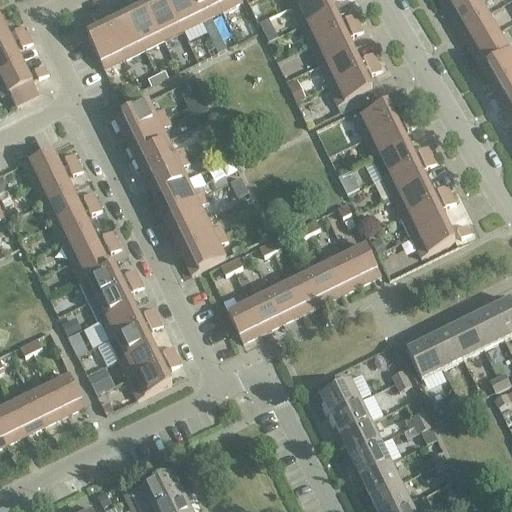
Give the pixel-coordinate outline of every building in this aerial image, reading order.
[(143,4),(141,0),(130,0),(135,8),(143,4)] [(182,34),(166,0),(146,10),(163,44),(182,34)] [(202,25),(189,0),(166,0),(182,34),(202,25)] [(221,15),(213,0),(189,0),(202,25),(221,15)] [(242,5),(239,0),(213,0),(221,15),(242,5)] [(312,0),(284,0),(290,11),(312,0)] [(333,14),(326,0),(312,0),(290,11),(299,30),(333,14)] [(473,0),(437,0),(446,16),(473,0)] [(487,17),(476,0),(473,0),(446,16),(458,34),(487,17)] [(113,19),(108,8),(100,13),(105,23),(113,19)] [(163,44),(146,10),(127,19),(144,53),(163,44)] [(105,23),(100,13),(91,17),(96,27),(105,23)] [(339,25),(333,14),(299,30),(309,50),(359,25),(355,16),(339,25)] [(498,36),(487,17),(458,34),(468,53),(498,36)] [(144,53),(127,19),(108,29),(124,63),(144,53)] [(269,21),(259,26),(262,34),(273,29),(269,21)] [(363,34),(359,25),(309,50),(318,69),(352,53),(347,42),(363,34)] [(0,51),(12,45),(3,26),(0,27),(0,51)] [(29,37),(24,29),(14,34),(18,42),(29,37)] [(124,63),(108,29),(87,39),(104,73),(124,63)] [(509,54),(498,36),(468,53),(480,72),(509,55),(509,54)] [(33,46),(29,37),(18,42),(23,51),(33,46)] [(220,37),(210,42),(218,57),(227,52),(220,37)] [(0,75),(22,65),(12,45),(0,51),(0,75)] [(511,52),(509,54),(509,55),(480,72),(491,91),(511,78),(511,52)] [(357,63),(352,53),(318,69),(327,89),(361,72),(367,69),(378,64),(373,55),(357,63)] [(382,73),(378,64),(367,69),(371,78),(382,73)] [(32,85),(22,65),(0,75),(0,97),(2,100),(9,96),(32,85)] [(49,77),(44,69),(34,74),(38,82),(49,77)] [(371,93),(361,72),(327,89),(337,109),(364,96),(371,93)] [(164,73),(155,77),(159,85),(168,81),(164,73)] [(155,77),(147,81),(151,89),(159,85),(155,77)] [(511,78),(491,91),(502,110),(511,103),(511,78)] [(193,82),(179,89),(189,110),(203,103),(193,82)] [(297,82),(288,87),(296,102),(305,98),(297,82)] [(38,99),(32,85),(9,96),(16,110),(38,99)] [(364,96),(337,109),(340,116),(367,103),(364,96)] [(189,110),(183,113),(192,132),(212,122),(203,103),(189,110)] [(511,103),(502,110),(511,126),(511,103)] [(154,117),(148,104),(114,121),(124,141),(167,120),(163,113),(154,117)] [(377,104),(351,117),(354,123),(380,110),(377,104)] [(353,123),(363,144),(397,127),(387,107),(380,110),(354,123),(353,123)] [(399,116),(403,124),(413,119),(409,110),(399,116)] [(418,128),(413,119),(403,124),(407,133),(418,128)] [(171,128),(167,120),(124,141),(134,161),(168,144),(162,133),(171,128)] [(212,127),(194,136),(201,150),(219,141),(212,127)] [(407,147),(397,127),(363,144),(372,163),(407,147)] [(173,156),(168,144),(134,161),(143,180),(186,159),(182,151),(173,156)] [(416,166),(407,147),(372,163),(382,183),(416,166)] [(418,154),(422,163),(432,158),(428,149),(418,154)] [(224,150),(215,154),(221,166),(230,162),(224,150)] [(62,173),(52,153),(22,168),(32,188),(62,173)] [(64,162),(68,170),(79,165),(74,157),(64,162)] [(437,166),(432,158),(422,163),(426,172),(437,166)] [(190,168),(186,159),(143,180),(153,200),(187,183),(181,172),(190,168)] [(83,174),(79,165),(68,170),(72,179),(83,174)] [(426,185),(416,166),(382,183),(392,202),(426,185)] [(72,193),(62,173),(32,188),(41,208),(72,193)] [(350,174),(338,180),(346,197),(358,191),(350,174)] [(3,177),(0,178),(0,195),(9,191),(3,177)] [(223,178),(211,183),(215,192),(227,186),(223,178)] [(241,181),(230,186),(237,201),(248,196),(241,181)] [(192,195),(187,183),(153,200),(162,219),(205,198),(201,190),(192,195)] [(431,196),(426,185),(392,202),(401,221),(451,197),(447,188),(431,196)] [(81,212),(72,193),(41,208),(51,227),(81,212)] [(83,201),(87,209),(98,204),(93,195),(83,201)] [(456,205),(451,197),(401,221),(411,241),(445,224),(439,213),(456,205)] [(209,206),(205,198),(162,219),(172,238),(206,222),(200,210),(209,206)] [(102,213),(98,204),(87,209),(91,218),(102,213)] [(351,218),(346,208),(337,212),(342,223),(351,218)] [(91,232),(81,212),(51,227),(60,247),(91,232)] [(211,233),(206,222),(172,238),(181,258),(224,237),(220,229),(211,233)] [(320,234),(315,223),(306,227),(311,238),(320,234)] [(455,245),(445,224),(411,241),(421,261),(455,245)] [(311,238),(306,227),(297,232),(303,242),(311,238)] [(456,233),(461,242),(471,237),(467,228),(456,233)] [(100,251),(91,232),(60,247),(70,266),(100,251)] [(102,239),(106,248),(117,243),(112,234),(102,239)] [(228,245),(224,237),(181,258),(191,278),(225,262),(219,249),(228,245)] [(281,253),(276,242),(267,246),(272,257),(281,253)] [(121,251),(117,243),(106,248),(110,256),(121,251)] [(272,257),(267,246),(259,251),(264,261),(272,257)] [(381,279),(366,248),(345,258),(360,289),(381,279)] [(110,270),(100,251),(70,266),(79,286),(110,270)] [(360,289),(345,258),(326,268),(341,299),(360,289)] [(242,272),(237,261),(229,265),(234,276),(242,272)] [(234,276),(229,265),(220,269),(225,280),(234,276)] [(113,268),(110,270),(79,286),(89,306),(123,289),(113,268)] [(341,299),(326,268),(306,277),(321,308),(341,299)] [(139,281),(135,272),(125,277),(129,286),(139,281)] [(321,308),(306,277),(287,287),(302,318),(321,308)] [(144,290),(139,281),(129,286),(133,295),(144,290)] [(302,318),(287,287),(267,296),(282,327),(302,318)] [(133,308),(123,289),(89,306),(99,325),(133,308)] [(282,327),(267,296),(248,306),(263,337),(282,327)] [(511,301),(489,313),(504,343),(511,338),(511,301)] [(263,337),(248,306),(228,316),(242,347),(263,337)] [(142,328),(133,308),(99,325),(108,344),(142,328)] [(158,320),(154,311),(144,316),(148,325),(158,320)] [(504,343),(489,313),(477,319),(475,314),(466,318),(483,353),(504,343)] [(483,353),(466,318),(458,322),(460,327),(448,333),(463,363),(483,353)] [(163,328),(158,320),(148,325),(152,333),(163,328)] [(75,321),(62,328),(68,339),(81,333),(75,321)] [(152,347),(142,328),(108,344),(118,364),(152,347)] [(463,363),(448,333),(436,339),(434,334),(425,338),(442,373),(463,363)] [(442,373),(425,338),(417,342),(419,347),(406,353),(421,383),(442,373)] [(42,353),(37,342),(28,346),(33,357),(42,353)] [(84,344),(72,350),(77,360),(89,354),(84,344)] [(33,357),(28,346),(20,351),(25,361),(33,357)] [(161,367),(152,347),(118,364),(127,383),(161,367)] [(177,358),(173,350),(163,355),(167,363),(177,358)] [(181,367),(177,358),(167,363),(171,372),(181,367)] [(171,387),(161,367),(127,383),(137,404),(171,387)] [(104,372),(87,380),(96,398),(113,390),(104,372)] [(407,382),(403,374),(392,380),(395,388),(407,382)] [(505,377),(497,381),(502,392),(510,389),(505,377)] [(85,410),(70,379),(49,389),(64,420),(85,410)] [(502,392),(497,381),(489,385),(495,396),(502,392)] [(411,390),(407,382),(395,388),(399,395),(411,390)] [(317,394),(330,420),(360,405),(350,384),(332,392),(330,387),(317,394)] [(64,420),(49,389),(30,399),(45,429),(64,420)] [(464,397),(456,401),(462,412),(469,409),(464,397)] [(509,404),(506,398),(494,403),(498,411),(510,406),(509,404)] [(45,429),(30,399),(10,408),(25,439),(45,429)] [(462,412),(456,401),(448,405),(454,416),(462,412)] [(109,404),(101,408),(106,419),(114,415),(109,404)] [(370,425),(360,405),(330,420),(336,432),(331,434),(335,442),(370,425)] [(25,439),(10,408),(0,413),(0,436),(6,448),(25,439)] [(427,423),(423,415),(412,421),(416,429),(427,423)] [(431,431),(427,423),(416,429),(419,436),(431,431)] [(380,446),(370,425),(335,442),(340,451),(344,448),(350,460),(380,446)] [(390,466),(380,446),(350,460),(356,472),(351,475),(356,483),(390,466)] [(447,464),(443,456),(432,462),(436,469),(447,464)] [(400,487),(390,466),(356,483),(360,492),(364,489),(370,501),(400,487)] [(159,481),(142,490),(131,495),(139,511),(149,511),(152,511),(182,496),(170,470),(157,476),(159,481)] [(453,477),(446,480),(450,487),(456,484),(453,477)] [(400,511),(410,507),(400,487),(370,501),(375,511),(400,511)] [(187,494),(182,496),(152,511),(190,511),(187,505),(192,503),(187,494)]
